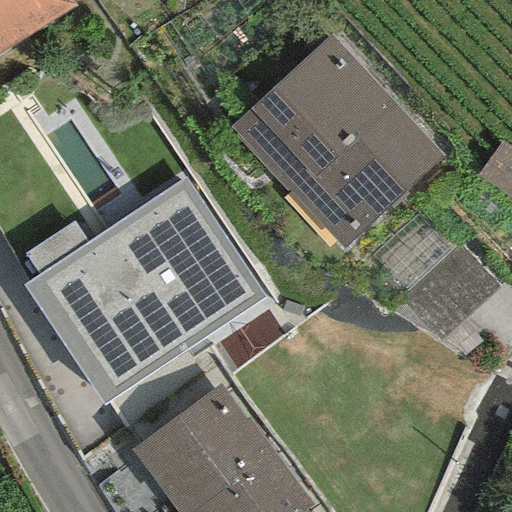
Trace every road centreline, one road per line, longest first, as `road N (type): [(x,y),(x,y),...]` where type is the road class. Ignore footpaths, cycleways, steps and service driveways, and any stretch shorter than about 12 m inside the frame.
road 1 (tertiary): [(74,511),(0,369)]
road 2 (residential): [(451,511),(511,378)]
